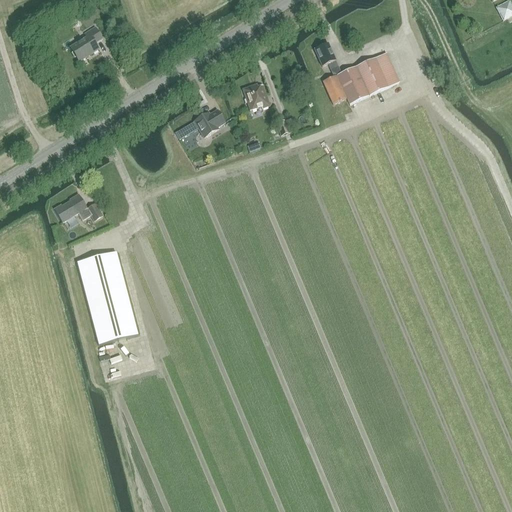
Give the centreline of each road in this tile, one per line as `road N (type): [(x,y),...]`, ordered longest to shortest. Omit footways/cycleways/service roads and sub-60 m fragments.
road 1 (tertiary): [(0,184),(291,0)]
road 2 (track): [(0,37),(25,116),(49,152)]
